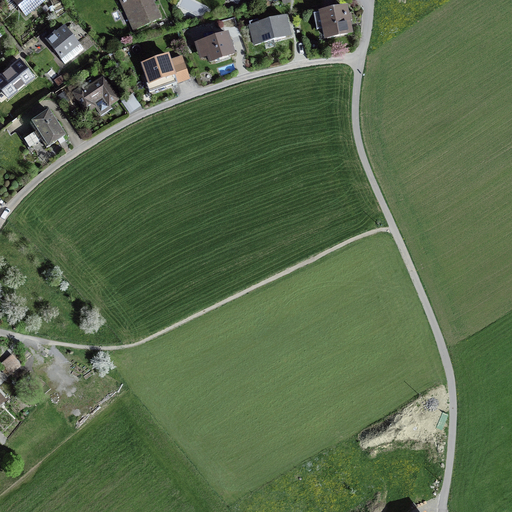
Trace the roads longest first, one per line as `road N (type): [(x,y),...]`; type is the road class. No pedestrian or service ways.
road 1 (residential): [(442,511),(452,433),(449,370),(358,143),(361,56)]
road 2 (track): [(393,229),(366,233),(128,345),(0,332)]
road 3 (residential): [(361,56),(244,77),(139,115),(60,162),(0,223)]
